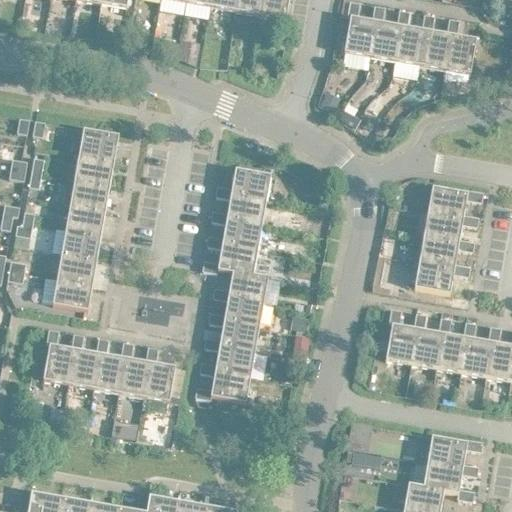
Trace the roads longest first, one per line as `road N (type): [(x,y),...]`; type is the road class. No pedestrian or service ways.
road 1 (tertiary): [(327,396),(368,237),(366,183)]
road 2 (tertiary): [(197,87),(128,63),(0,48)]
road 3 (residential): [(327,396),(511,427)]
road 4 (residential): [(168,253),(197,87)]
road 5 (residential): [(289,126),(324,0)]
